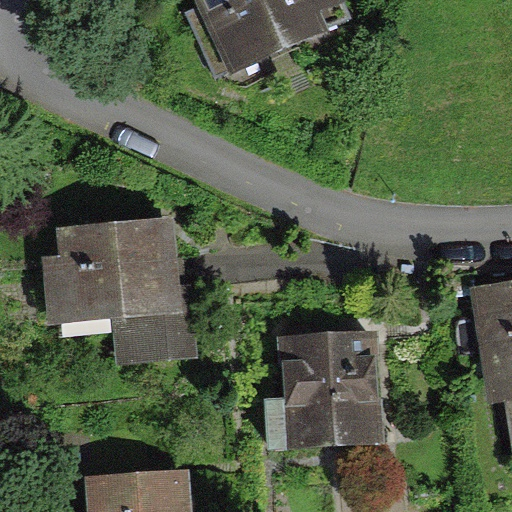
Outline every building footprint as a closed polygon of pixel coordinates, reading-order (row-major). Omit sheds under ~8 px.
[(207,0),(237,63),(318,25),(309,8),(325,0),(207,0)] [(173,226),(60,235),(62,261),(50,262),(54,315),(119,310),(122,357),(193,352),(187,279),(177,280),(173,226)] [(511,287),(481,292),(497,393),(511,390),(511,287)] [(369,336),(288,342),(296,441),(377,434),(369,336)] [(183,511),(181,477),(94,483),(95,511),(183,511)]
